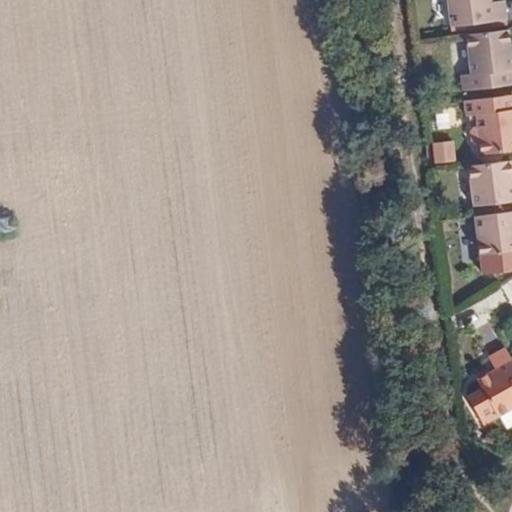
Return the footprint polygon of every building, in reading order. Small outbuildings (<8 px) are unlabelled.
[(448,0),(451,24),(508,18),(505,0),(448,0)] [(509,29),(466,35),(470,74),(461,75),(463,89),(511,83),(511,51),(511,52),(510,44),(509,29)] [(511,94),(463,101),(465,115),(475,114),(480,154),(511,149),(511,94)] [(501,162),(458,167),(462,205),(511,199),(511,180),(502,181),(501,162)] [(511,210),(464,217),(469,257),(511,252),(509,230),(511,229),(511,210)] [(497,415),(511,406),(511,360),(504,347),(489,355),(495,368),(476,378),(497,415)]
